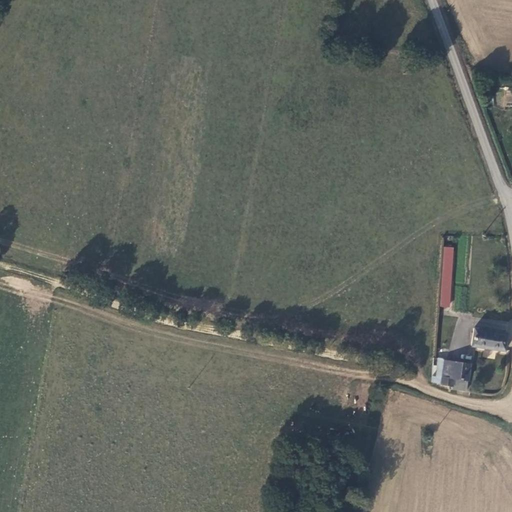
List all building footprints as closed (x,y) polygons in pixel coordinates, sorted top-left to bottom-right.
[(511,88),(504,88),(503,106),(511,106),(511,88)] [(439,307),(450,308),(454,247),(443,246),(439,307)] [(470,333),(468,351),(502,356),(505,334),(497,334),(497,338),(490,337),(470,333)] [(441,364),(440,380),(430,379),(430,385),(435,389),(442,392),(450,394),(451,382),(465,384),(467,367),(441,364)] [(451,382),(450,394),(450,397),(464,398),(465,384),(451,382)]
